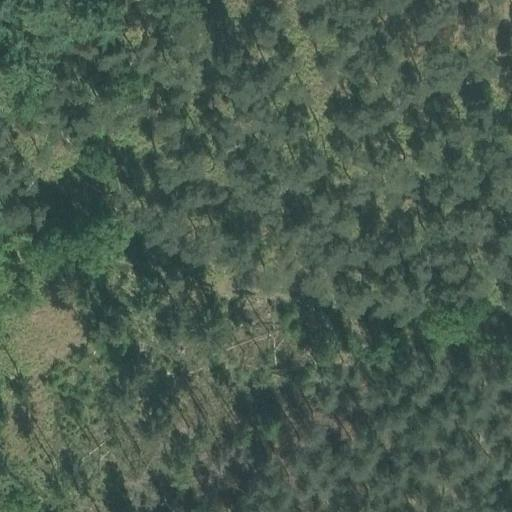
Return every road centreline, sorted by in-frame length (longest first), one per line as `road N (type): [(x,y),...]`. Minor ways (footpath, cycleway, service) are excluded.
road 1 (track): [(32,244),(331,312),(511,326)]
road 2 (track): [(158,271),(124,201),(110,100),(167,11)]
